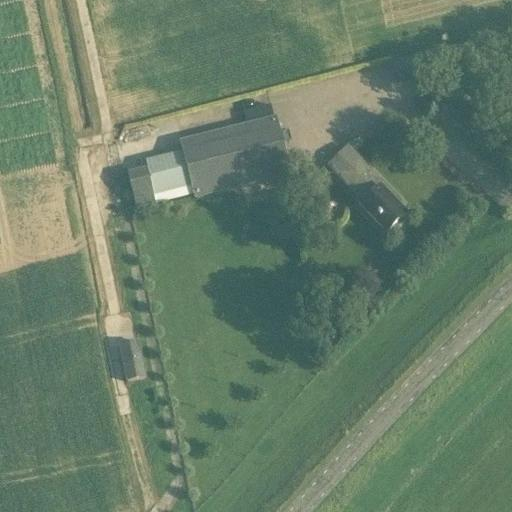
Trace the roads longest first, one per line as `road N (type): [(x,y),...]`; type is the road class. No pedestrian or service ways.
road 1 (track): [(81,0),(116,172),(198,484),(167,511)]
road 2 (unclassified): [(302,511),(511,290)]
